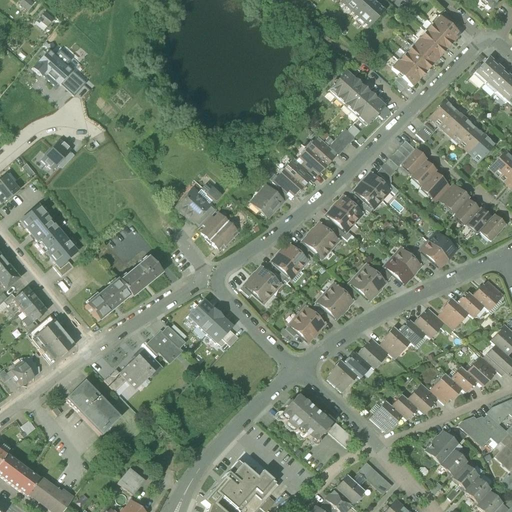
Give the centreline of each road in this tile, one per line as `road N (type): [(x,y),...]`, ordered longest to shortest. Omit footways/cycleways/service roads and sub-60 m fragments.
road 1 (residential): [(297,370),(221,290),(225,264),(302,212),(489,39)]
road 2 (residential): [(297,370),(369,320),(503,255)]
road 3 (residential): [(179,511),(203,464),(297,370)]
road 4 (residential): [(92,349),(193,288),(200,265),(176,233)]
road 5 (residential): [(511,390),(377,446)]
road 6 (residential): [(0,238),(92,349)]
